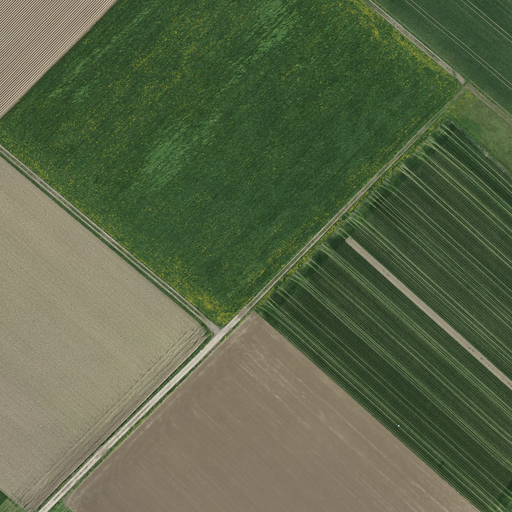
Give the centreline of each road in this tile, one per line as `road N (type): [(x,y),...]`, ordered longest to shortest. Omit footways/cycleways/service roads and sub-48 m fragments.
road 1 (track): [(470,78),(220,335)]
road 2 (track): [(220,335),(0,148)]
road 3 (track): [(220,335),(44,511)]
road 4 (track): [(511,119),(377,0)]
